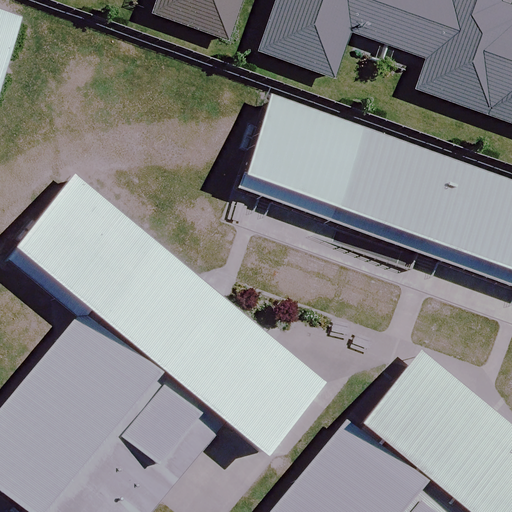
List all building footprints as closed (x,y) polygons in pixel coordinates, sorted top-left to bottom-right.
[(60,0),(79,7),(81,0),(165,0),(153,33),(222,58),(242,0),(60,0)] [(273,0),(255,54),(327,80),(345,30),(424,59),(413,89),(511,124),(511,6),(500,2),(500,0),(273,0)] [(511,183),(261,98),(234,178),(511,273),(511,183)] [(322,383),(69,173),(8,247),(12,250),(4,260),(72,317),(0,403),(0,492),(23,511),(144,511),(219,424),(259,458),(322,383)] [(511,511),(511,423),(418,346),(279,511),(511,511)]
